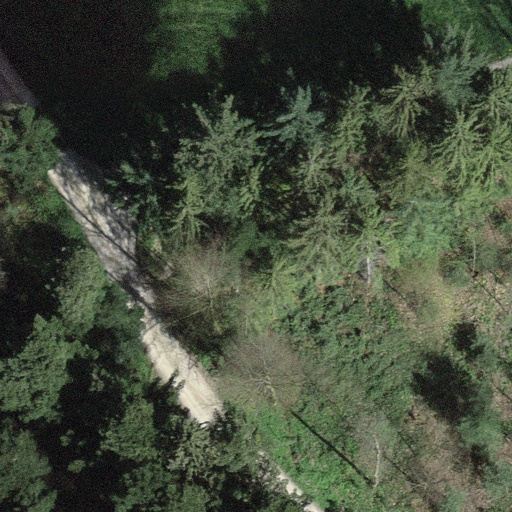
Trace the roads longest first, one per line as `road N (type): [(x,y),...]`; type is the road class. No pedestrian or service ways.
road 1 (track): [(298,511),(188,391),(88,200),(0,80)]
road 2 (track): [(88,200),(511,74)]
